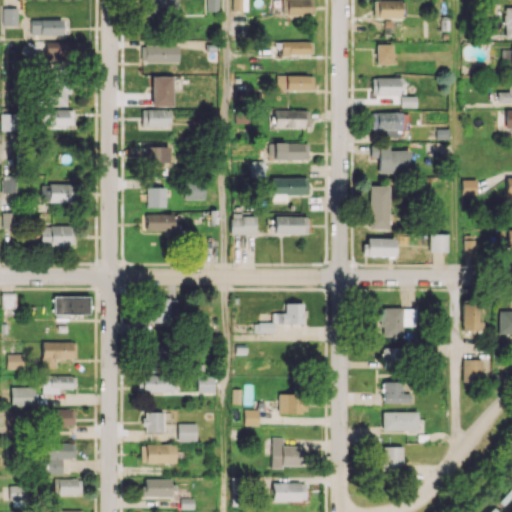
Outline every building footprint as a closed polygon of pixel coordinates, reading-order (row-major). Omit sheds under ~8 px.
[(173,15),(173,0),(142,0),(142,14),(173,15)] [(216,0),(205,0),(205,11),(217,11),(216,0)] [(231,0),(231,10),(245,10),(245,0),(231,0)] [(285,0),(286,15),(311,15),(310,0),(285,0)] [(399,18),(398,0),(371,0),(372,18),(399,18)] [(503,38),(511,37),(511,6),(504,7),(503,38)] [(16,8),(2,7),(2,25),(16,25),(16,8)] [(61,19),(30,20),(30,37),(61,36),(61,19)] [(81,60),(82,42),(45,41),(44,59),(81,60)] [(279,54),(310,54),(310,41),(279,41),(279,54)] [(139,61),(177,62),(177,45),(139,44),(139,61)] [(391,44),(375,44),(375,63),(391,64),(391,44)] [(275,90),(312,89),(312,75),(275,75),(275,90)] [(151,106),(171,106),(170,76),(150,76),(151,106)] [(398,77),(371,77),(371,94),(398,95),(398,77)] [(507,91),(496,91),(496,101),(511,101),(511,78),(507,79),(507,91)] [(67,105),(66,80),(40,81),(41,106),(67,105)] [(400,106),(415,107),(415,96),(400,96),(400,106)] [(72,108),(47,109),(47,125),(72,125),(72,108)] [(140,109),(141,125),(169,125),(169,108),(140,109)] [(273,110),(273,128),(308,127),(307,109),(273,110)] [(400,112),(370,112),(370,129),(385,129),(385,137),(400,137),(400,112)] [(9,132),(9,113),(0,113),(0,122),(0,132),(9,132)] [(306,160),(307,143),(274,142),(273,159),(306,160)] [(377,171),(408,172),(408,150),(387,150),(387,144),(370,144),(369,157),(377,157),(377,171)] [(168,146),(142,145),(141,164),(168,165),(168,146)] [(251,176),(264,176),(264,160),(250,161),(251,176)] [(270,200),(285,201),(286,195),(306,195),(306,177),(271,177),(270,200)] [(15,178),(0,178),(0,194),(0,198),(15,198),(15,178)] [(475,179),(460,179),(461,195),(475,194),(475,179)] [(39,201),(71,201),(71,184),(40,183),(39,201)] [(203,185),(184,183),(183,198),(202,200),(203,185)] [(368,229),(388,229),(389,186),(369,185),(368,229)] [(145,207),(164,207),(164,187),(145,187),(145,207)] [(172,213),(144,213),(145,230),(173,230),(172,213)] [(229,233),(254,234),(255,214),(230,213),(229,233)] [(306,216),(274,215),(273,233),(306,234),(306,216)] [(39,226),(40,246),(72,245),(72,225),(39,226)] [(428,251),(446,252),(447,234),(428,233),(428,251)] [(461,255),(473,255),(473,235),(462,235),(461,255)] [(394,256),(394,238),(364,237),(363,255),(394,256)] [(13,292),(0,292),(0,308),(14,308),(13,292)] [(88,296),(52,297),(53,314),(88,313),(88,296)] [(177,320),(177,298),(148,299),(148,321),(177,320)] [(301,302),(284,303),(284,312),(271,313),(271,324),(302,323),(301,302)] [(460,303),(461,330),(482,330),(482,321),(477,321),(477,303),(460,303)] [(414,308),(380,308),(380,336),(401,336),(400,326),(414,325),(414,308)] [(497,333),(511,332),(511,308),(497,309),(497,333)] [(272,332),(272,322),(257,322),(257,332),(272,332)] [(40,368),(54,368),(55,358),(74,358),(74,341),(41,341),(40,368)] [(5,354),(5,368),(22,368),(21,353),(5,354)] [(481,359),(461,359),(461,381),(481,381),(481,359)] [(171,391),(170,374),(141,375),(141,392),(171,391)] [(58,393),(58,388),(75,388),(74,375),(41,375),(41,393),(58,393)] [(213,376),(196,376),(196,392),(213,392),(213,376)] [(410,402),(409,392),(400,392),(400,381),(381,381),(381,403),(410,402)] [(33,386),(10,387),(10,405),(34,405),(33,386)] [(276,394),(277,413),(304,413),(304,393),(276,394)] [(73,425),(73,408),(48,409),(48,426),(73,425)] [(256,425),(257,409),(243,409),(242,425),(256,425)] [(162,431),(162,411),(142,412),(143,432),(162,431)] [(381,429),(419,430),(419,419),(416,418),(416,412),(381,411),(381,429)] [(195,423),(176,423),(176,441),(195,441),(195,423)] [(281,437),(270,437),(269,466),(299,466),(300,446),(281,445),(281,437)] [(61,474),(61,458),(74,458),(73,442),(43,442),(43,474),(61,474)] [(174,462),(174,444),(139,444),(139,462),(174,462)] [(401,466),(401,446),(381,446),(381,467),(401,466)] [(53,493),(80,494),(81,478),(53,477),(53,493)] [(141,496),(171,496),(172,478),(141,478),(141,496)] [(271,482),(271,501),(305,500),(305,482),(271,482)] [(3,486),(4,499),(25,498),(25,485),(3,486)]
